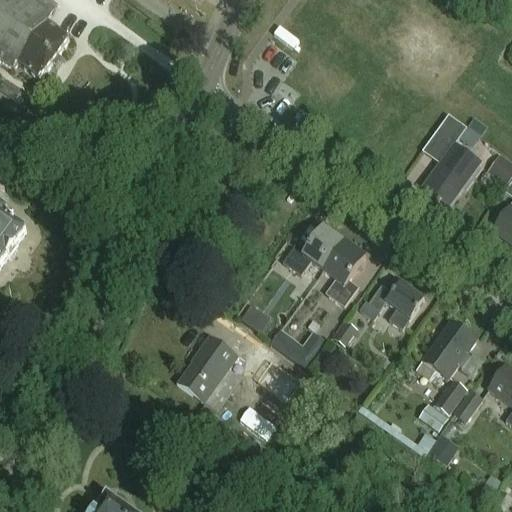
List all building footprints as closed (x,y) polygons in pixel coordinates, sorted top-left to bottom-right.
[(61,6),(52,0),(0,0),(0,67),(2,64),(16,74),(21,68),(43,84),(71,45),(50,30),(61,6)] [(473,132),(456,120),(454,122),(448,129),(429,156),(446,168),(428,192),(454,211),(486,168),(460,149),(473,132)] [(511,194),(510,197),(511,197),(511,214),(498,235),(511,244),(511,194)] [(0,274),(27,237),(7,223),(10,218),(0,210),(0,274)] [(328,276),(349,246),(328,232),(311,255),(301,248),(287,268),(306,281),(315,267),(328,276)] [(349,246),(328,276),(340,285),(330,298),(350,312),(364,293),(354,286),(371,262),(349,246)] [(371,307),(365,315),(378,325),(391,307),(399,313),(390,325),(404,335),(413,323),(415,325),(430,304),(405,287),(396,299),(386,292),(374,309),(371,307)] [(250,311),(241,325),(261,338),(270,325),(250,311)] [(345,351),(358,334),(346,326),(334,343),(345,351)] [(456,326),(420,376),(431,384),(438,374),(453,384),(463,369),(466,372),(474,362),(470,359),(481,344),(456,326)] [(304,350),(283,334),(271,349),(306,376),(328,348),(314,337),(304,350)] [(180,389),(208,409),(243,362),(214,342),(180,389)] [(281,360),(266,380),(307,412),(321,391),(281,360)] [(511,370),(507,367),(487,394),(511,412),(511,417),(506,425),(511,429),(511,370)] [(456,422),(458,419),(475,396),(460,385),(441,411),(456,422)] [(470,427),(486,404),(475,396),(458,419),(470,427)] [(441,411),(436,407),(426,421),(446,436),(456,422),(441,411)] [(449,466),(459,452),(441,440),(431,453),(449,466)] [(132,511),(112,498),(102,511),(132,511)]
